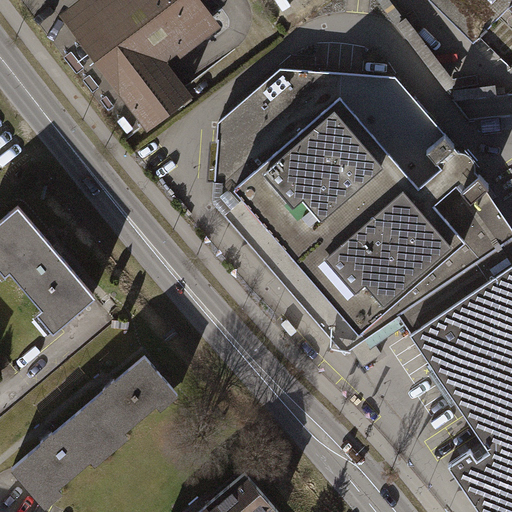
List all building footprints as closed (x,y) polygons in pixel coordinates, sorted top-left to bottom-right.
[(220,27),(199,0),(84,0),(61,18),(151,137),(196,104),(168,66),(220,27)] [(511,0),(429,0),(472,42),(479,35),(511,67),(511,65),(511,0)] [(222,127),(217,204),(344,361),(400,323),(493,458),(482,466),(475,457),(450,475),(475,511),(511,511),(511,237),(463,167),(399,82),(281,71),(222,127)] [(95,294),(18,204),(0,219),(0,267),(5,274),(10,270),(41,307),(36,310),(54,329),(95,294)] [(146,351),(78,408),(112,448),(130,433),(125,428),(157,401),(161,406),(180,390),(146,351)] [(78,408),(12,465),(46,504),(64,489),(60,484),(92,457),(96,462),(112,448),(78,408)] [(272,511),(278,507),(246,469),(194,511),(272,511)]
